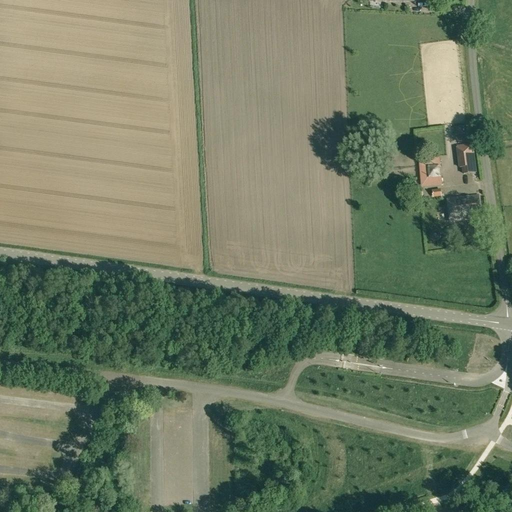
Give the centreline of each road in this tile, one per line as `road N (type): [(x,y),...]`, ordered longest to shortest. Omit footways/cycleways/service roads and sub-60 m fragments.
road 1 (tertiary): [(0,253),(508,324)]
road 2 (unclassified): [(508,324),(467,43),(468,0)]
